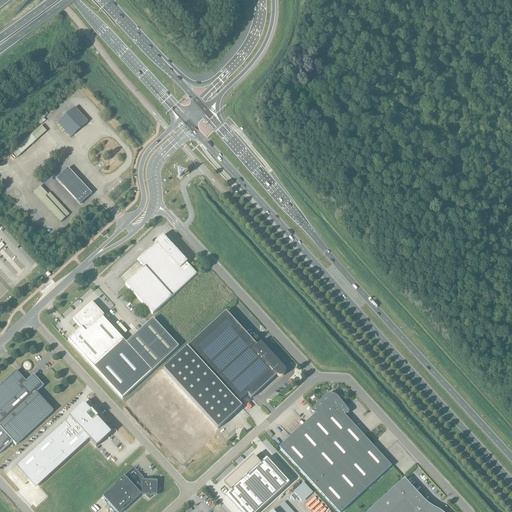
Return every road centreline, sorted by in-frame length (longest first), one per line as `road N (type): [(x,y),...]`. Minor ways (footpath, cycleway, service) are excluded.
road 1 (trunk): [(190,126),(511,481)]
road 2 (unclassified): [(511,506),(201,166)]
road 3 (trunk): [(511,458),(219,126)]
road 4 (unclassified): [(28,316),(191,494)]
road 5 (unclassified): [(469,511),(351,381),(317,377)]
road 6 (unclassified): [(317,377),(181,229)]
road 7 (unclassified): [(169,131),(57,0)]
road 8 (unclassified): [(317,377),(191,494)]
road 9 (trunk): [(72,0),(182,118)]
road 10 (unknown): [(20,506),(31,495),(13,471),(84,401)]
